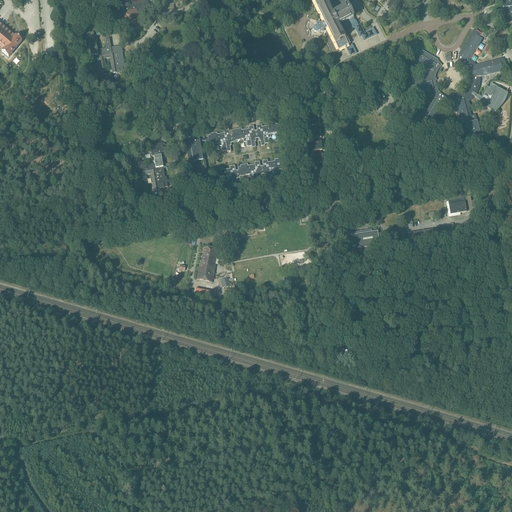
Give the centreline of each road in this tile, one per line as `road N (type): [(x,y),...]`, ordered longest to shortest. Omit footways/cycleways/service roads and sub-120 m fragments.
road 1 (track): [(511,338),(377,366),(371,332),(346,323),(334,231)]
road 2 (unclassified): [(139,42),(147,100),(163,124),(309,103)]
road 3 (unclassified): [(179,228),(332,206)]
road 4 (unclassified): [(377,222),(390,232),(469,219),(494,178)]
road 5 (track): [(511,318),(492,189)]
